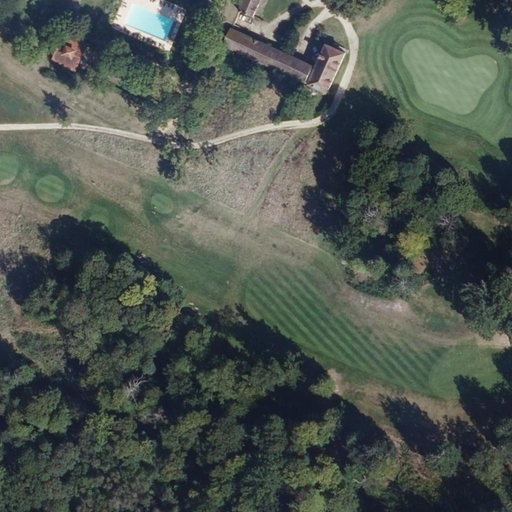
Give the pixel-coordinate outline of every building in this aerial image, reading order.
[(239,0),(232,17),(246,24),(249,17),(259,22),(267,0),(239,0)] [(66,25),(52,54),(76,64),(89,36),(66,25)] [(263,64),(333,96),(353,56),(334,47),(322,70),(240,28),(230,48),(237,51),(263,64)] [(226,70),(254,82),(260,71),(263,64),(237,51),(226,70)] [(260,71),(329,105),(333,96),(263,64),(260,71)]
